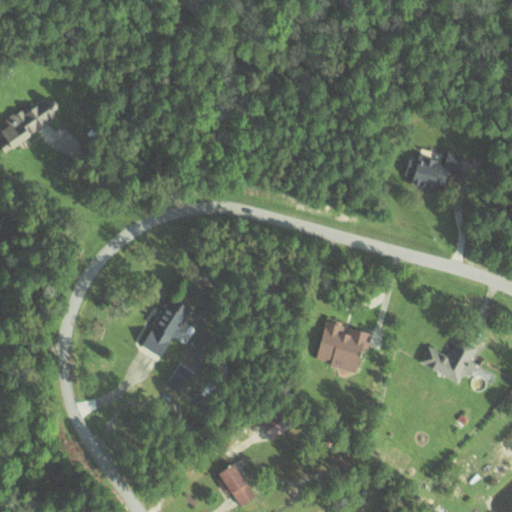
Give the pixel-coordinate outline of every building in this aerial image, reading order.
[(0,146),(2,150),(59,115),(47,96),(34,104),(33,103),(0,123),(0,133),(5,141),(0,144),(0,146)] [(151,325),(140,345),(161,356),(188,307),(167,295),(151,325)] [(371,332),(351,327),(350,329),(324,322),(314,357),(356,368),(362,343),(368,344),(371,332)] [(418,361),(457,381),(463,371),(470,375),(477,362),(470,359),(477,346),(458,337),(448,356),(426,345),(418,361)] [(269,437),(291,426),(281,408),(260,419),(269,437)] [(252,497),(234,461),(216,471),(235,506),(252,497)]
